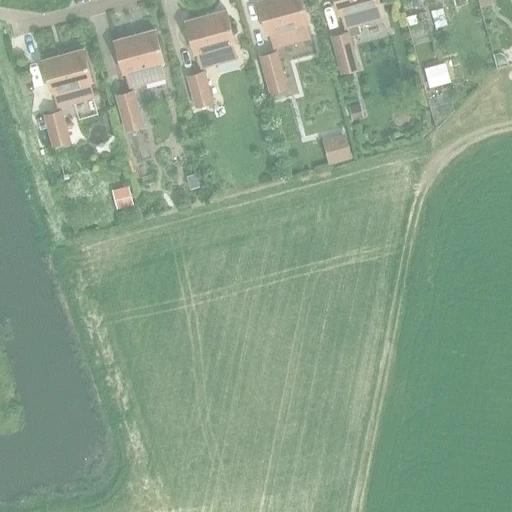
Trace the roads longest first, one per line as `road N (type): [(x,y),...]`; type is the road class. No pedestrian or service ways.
road 1 (track): [(352,511),(415,195),(448,147),(511,121)]
road 2 (residential): [(124,0),(41,21),(0,9)]
